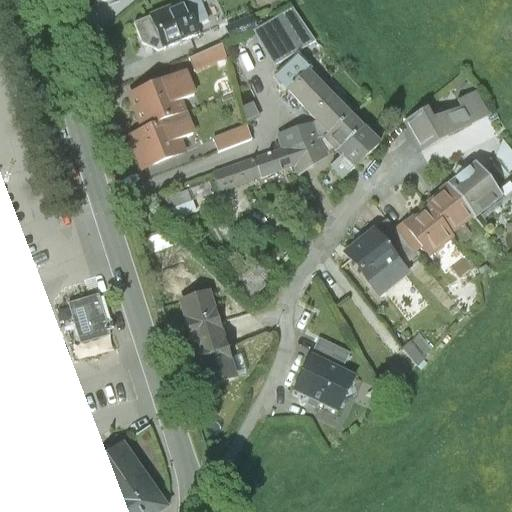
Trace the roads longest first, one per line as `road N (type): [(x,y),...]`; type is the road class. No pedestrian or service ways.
road 1 (tertiary): [(195,503),(38,0)]
road 2 (residential): [(384,166),(292,288),(286,353),(195,503)]
